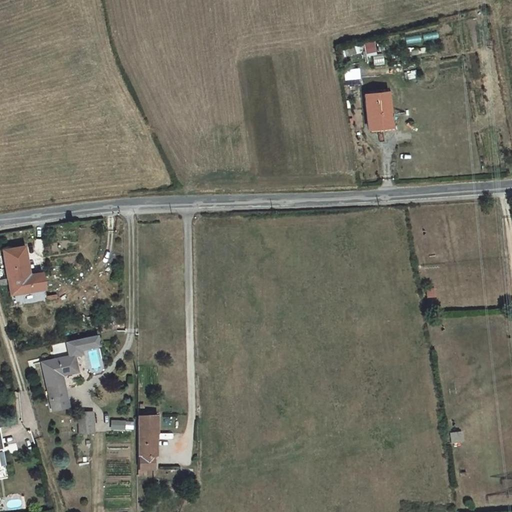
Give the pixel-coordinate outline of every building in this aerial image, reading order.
[(387,92),(365,96),(371,132),(393,128),(387,92)] [(44,268),(31,270),(27,241),(6,243),(11,282),(12,282),(15,299),(48,295),(44,268)] [(98,335),(79,338),(82,353),(101,350),(98,335)] [(67,341),(71,360),(75,359),(75,360),(83,358),(82,353),(79,338),(67,341)] [(43,366),(53,415),(69,411),(63,379),(79,376),(75,360),(75,359),(71,360),(43,366)] [(156,415),(133,415),(136,474),(154,473),(152,438),(157,438),(156,415)] [(93,417),(86,417),(80,417),(79,438),(89,439),(92,438),(93,417)] [(132,430),(132,421),(111,420),(111,430),(132,430)] [(464,443),(463,432),(452,433),(453,444),(464,443)]
